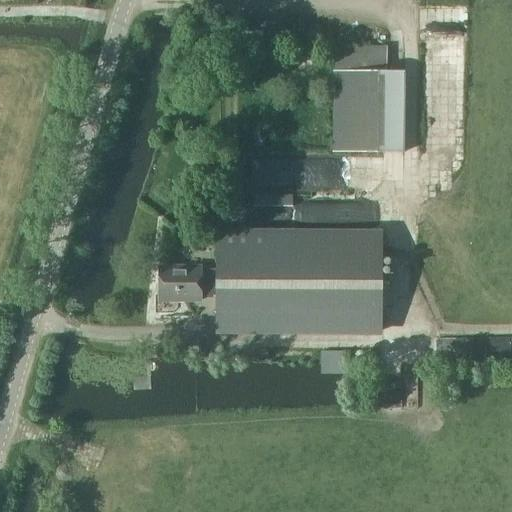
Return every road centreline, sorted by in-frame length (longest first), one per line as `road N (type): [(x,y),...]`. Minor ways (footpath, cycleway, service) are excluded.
road 1 (unclassified): [(0,448),(124,0)]
road 2 (track): [(511,329),(437,327),(408,300),(408,0)]
road 3 (track): [(102,458),(293,447)]
